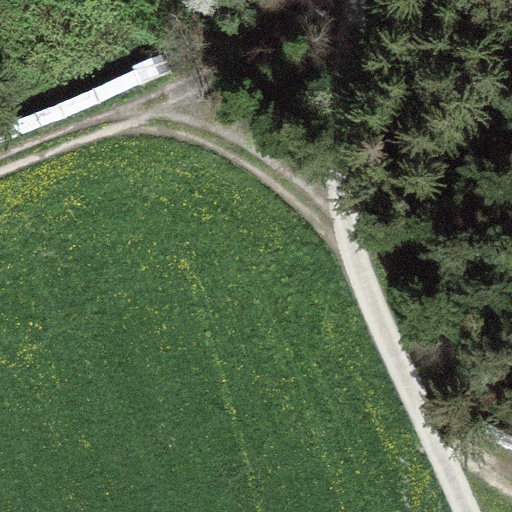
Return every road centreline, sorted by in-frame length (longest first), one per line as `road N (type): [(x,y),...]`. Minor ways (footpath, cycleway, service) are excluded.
road 1 (track): [(0,165),(80,133),(137,122),(344,0)]
road 2 (track): [(453,511),(345,245)]
road 3 (track): [(345,245),(289,185),(242,154),(205,134),(137,122)]
road 4 (track): [(345,245),(339,125),(352,0)]
